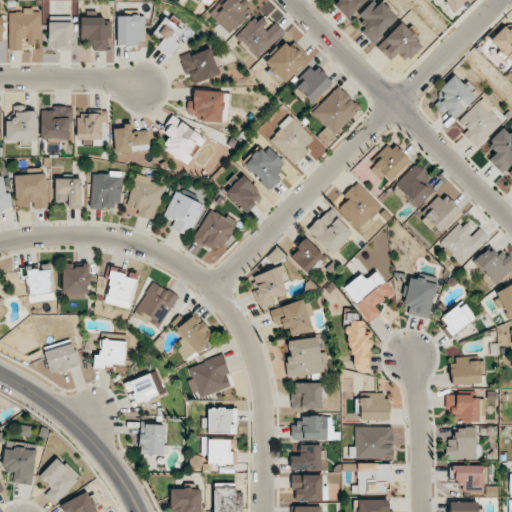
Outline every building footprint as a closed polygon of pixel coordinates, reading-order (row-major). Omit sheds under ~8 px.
[(224,0),(210,14),(229,34),(251,13),(244,6),(249,0),(224,0)] [(338,0),(334,5),(346,17),(363,0),(338,0)] [(361,32),(371,42),(398,17),(382,0),(376,6),(372,1),(356,16),(367,27),(361,32)] [(466,0),(442,0),(454,12),(466,0)] [(9,51),(22,50),(22,43),(40,43),(40,9),(23,10),(23,12),(8,12),(9,51)] [(117,16),(117,44),(144,44),(144,16),(117,16)] [(256,21),(254,19),(235,36),(256,58),(284,32),(274,22),(271,25),(262,16),(256,21)] [(154,33),(162,38),(157,47),(170,54),(184,29),(163,17),(154,33)] [(81,18),(80,41),(92,41),(92,50),(109,50),(110,18),(81,18)] [(72,47),(71,20),(49,20),(49,47),(72,47)] [(377,48),(390,60),(398,53),(407,61),(421,45),(415,39),(419,35),(402,20),(377,48)] [(511,63),(511,61),(511,25),(509,22),(489,41),(511,63)] [(285,82),(307,58),(287,39),(264,64),(285,82)] [(185,77),(190,75),(192,83),(219,76),(216,65),(217,65),(213,48),(190,54),(189,53),(179,56),(185,77)] [(318,66),(314,71),(310,67),(301,75),(304,79),(296,87),(311,103),(333,83),(318,66)] [(431,100),(443,114),(446,110),(454,118),(476,98),(457,77),(431,100)] [(321,132),(328,140),(361,109),(339,86),(311,112),(325,128),(321,132)] [(222,91),(193,91),(193,101),(187,101),(187,111),(196,112),(196,121),(222,122),(222,91)] [(462,134),(474,147),(502,121),(481,98),(457,121),(466,130),(462,134)] [(40,110),(41,139),(71,139),(70,106),(53,107),(53,110),(40,110)] [(36,111),(12,111),(12,121),(6,121),(5,142),(36,143),(36,111)] [(108,139),(107,113),(76,114),(77,139),(108,139)] [(185,164),(205,140),(173,114),(160,130),(169,137),(162,146),(185,164)] [(268,139),(295,164),(308,151),(305,147),(313,138),(290,116),(268,139)] [(114,153),(141,152),(141,145),(149,145),(148,131),(131,131),(131,126),(113,127),(114,153)] [(496,152),(488,160),(501,173),(511,163),(511,133),(505,126),(487,142),(496,152)] [(382,158),(372,167),(386,183),(410,161),(394,142),(380,155),(382,158)] [(263,144),(243,162),(268,190),(284,176),(276,168),(281,163),(263,144)] [(429,177),(416,163),(394,184),(416,208),(434,190),(425,181),(429,177)] [(90,208),(119,209),(120,173),(92,172),(90,208)] [(14,175),(15,200),(33,199),(33,208),(47,208),(46,174),(14,175)] [(225,192),(245,213),(263,196),(243,175),(225,192)] [(138,210),(137,216),(155,220),(164,183),(134,176),(127,207),(138,210)] [(0,177),(0,209),(9,208),(6,177),(0,177)] [(54,200),(68,200),(68,208),(81,208),(81,179),(55,178),(54,200)] [(383,209),(357,182),(345,193),(349,198),(338,209),(360,231),(383,209)] [(204,205),(175,191),(163,216),(174,221),(170,228),(188,237),(204,205)] [(440,233),(460,212),(440,193),(419,214),(440,233)] [(192,238),(216,254),(236,224),(212,208),(192,238)] [(331,254),(353,232),(328,208),(307,231),(331,254)] [(461,265),(488,236),(477,226),(473,230),(461,219),(438,244),(461,265)] [(289,255),(309,276),(326,259),(307,238),(289,255)] [(260,260),(265,272),(249,278),(258,301),(260,304),(262,308),(266,306),(282,294),(286,292),(282,281),(287,277),(282,263),(286,260),(277,248),(260,260)] [(511,270),(511,261),(505,250),(496,255),(491,248),(473,259),(488,285),(511,270)] [(62,298),(88,299),(90,264),(64,263),(62,298)] [(26,269),(28,295),(54,293),(51,266),(26,269)] [(103,302),(129,309),(138,274),(112,267),(103,302)] [(361,274),(343,287),(368,323),(381,314),(375,306),(393,293),(377,270),(365,279),(361,274)] [(429,316),(436,280),(409,275),(402,311),(429,316)] [(178,295),(152,281),(133,314),(158,329),(178,295)] [(312,329),(308,316),(313,314),(308,298),(269,311),(274,324),(281,321),(284,329),(288,327),(291,336),(312,329)] [(441,318),(447,325),(442,330),(449,338),(475,317),(462,301),(441,318)] [(371,332),(364,331),(365,321),(357,320),(357,314),(351,313),(348,369),(369,370),(371,332)] [(175,329),(183,341),(175,346),(186,361),(215,341),(196,314),(175,329)] [(287,377),(324,372),(319,336),(287,341),(289,356),(284,356),(287,377)] [(51,374),(79,365),(71,338),(42,348),(51,374)] [(126,341),(101,340),(101,355),(94,355),(93,367),(125,368),(126,341)] [(187,367),(192,379),(187,381),(191,392),(198,390),(201,397),(232,386),(221,355),(187,367)] [(480,383),(479,372),(484,372),(483,357),(449,359),(451,385),(480,383)] [(164,395),(158,372),(125,381),(131,404),(164,395)] [(322,409),(321,382),(290,383),(291,409),(322,409)] [(357,420),(389,420),(390,400),(384,400),(384,395),(357,394),(357,420)] [(445,395),(445,404),(451,404),(450,422),(478,422),(479,396),(445,395)] [(236,433),(235,408),(207,409),(208,434),(236,433)] [(291,441),(338,439),(338,435),(333,435),(332,416),(300,416),(300,422),(291,423),(291,441)] [(165,425),(140,424),(139,454),(164,455),(165,425)] [(392,457),(392,426),(354,427),(355,458),(392,457)] [(445,459),(475,460),(476,428),(454,427),(453,439),(445,439),(445,459)] [(207,464),(235,465),(236,439),(208,439),(207,464)] [(324,470),(324,445),(299,445),(299,456),(290,455),(290,470),(324,470)] [(5,446),(2,471),(14,472),(12,483),(32,485),(36,450),(5,446)] [(54,504),(80,478),(58,457),(39,476),(50,487),(43,494),(54,504)] [(391,463),(357,464),(357,486),(351,486),(351,493),(386,493),(385,482),(392,482),(391,463)] [(483,493),(483,478),(486,478),(486,466),(453,465),(452,485),(462,485),(462,492),(483,493)] [(321,500),(321,475),(292,475),(293,501),(321,500)] [(171,489),(171,511),(200,511),(200,488),(171,489)] [(242,488),(212,489),(212,511),(235,511),(242,511),(242,488)] [(60,504),(64,511),(98,511),(88,491),(60,504)] [(478,502),(448,502),(448,511),(481,511),(482,509),(478,509),(478,502)]
